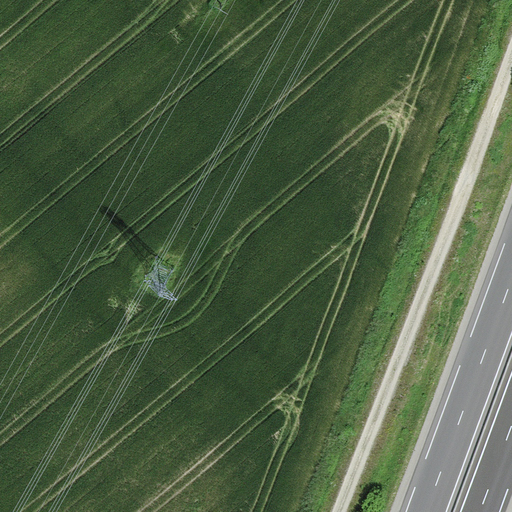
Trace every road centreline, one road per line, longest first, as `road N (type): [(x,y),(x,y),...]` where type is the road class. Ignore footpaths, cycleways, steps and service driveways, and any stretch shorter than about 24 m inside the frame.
road 1 (track): [(511,61),(341,511)]
road 2 (trunk): [(511,269),(422,511)]
